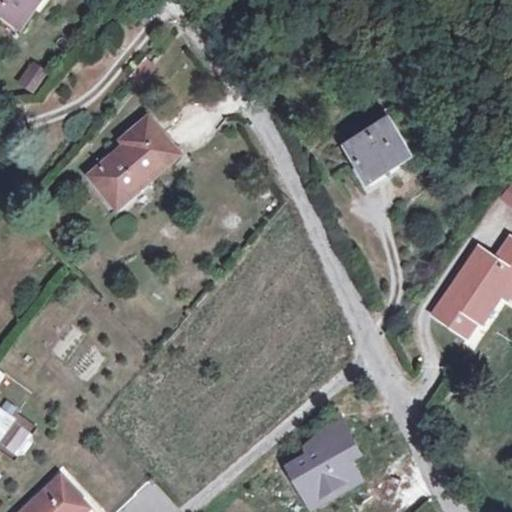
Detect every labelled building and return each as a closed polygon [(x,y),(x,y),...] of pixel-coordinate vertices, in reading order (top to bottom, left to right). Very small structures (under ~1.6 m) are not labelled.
[(37,0),(0,0),(0,1),(22,20),(37,0)] [(122,142),(126,147),(110,161),(109,160),(91,176),(118,207),(179,154),(148,119),(122,142)] [(390,119),(347,146),(358,163),(369,181),(392,167),(403,159),(412,154),(390,119)] [(403,159),(392,167),(397,176),(409,168),(403,159)] [(358,163),(347,170),(364,197),(397,176),(392,167),(369,181),(358,163)] [(511,181),(498,198),(511,209),(511,181)] [(496,259),(478,247),(434,313),(466,334),(478,318),(481,320),(499,294),(511,275),(511,238),(511,237),(496,259)] [(511,287),(511,275),(499,294),(505,298),(511,287)] [(0,431),(11,416),(0,407),(0,431)] [(341,417),(305,444),(311,454),(292,465),(319,508),(366,479),(353,458),(361,452),(341,417)] [(93,511),(62,477),(34,503),(44,511),(93,511)] [(44,511),(34,503),(23,511),(44,511)]
